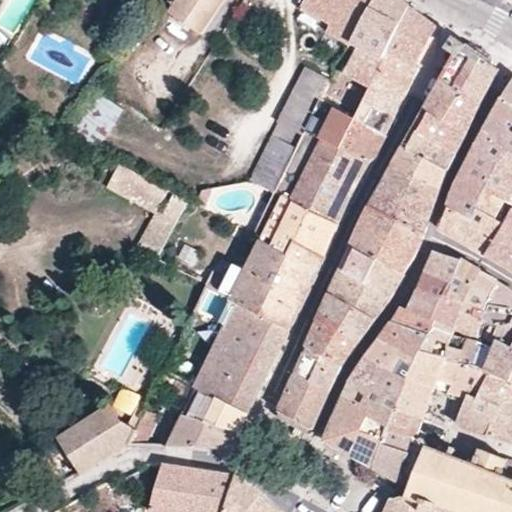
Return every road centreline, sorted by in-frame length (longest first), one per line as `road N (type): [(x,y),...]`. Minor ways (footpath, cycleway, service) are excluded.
road 1 (residential): [(457,9),(334,268),(232,457)]
road 2 (residential): [(35,511),(138,453),(232,457)]
